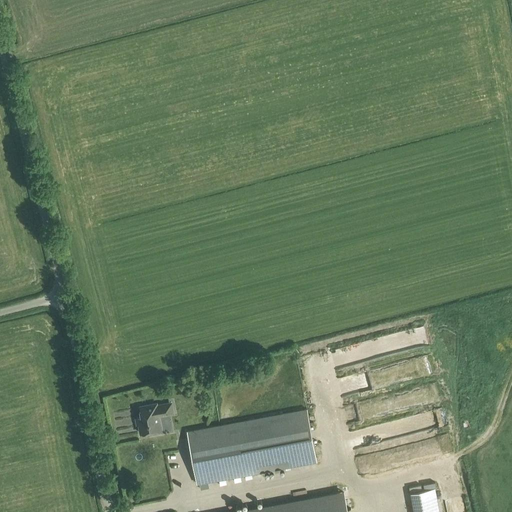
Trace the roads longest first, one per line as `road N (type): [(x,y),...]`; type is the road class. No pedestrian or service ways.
road 1 (unclassified): [(63,295),(0,48)]
road 2 (unclassified): [(109,511),(63,295)]
